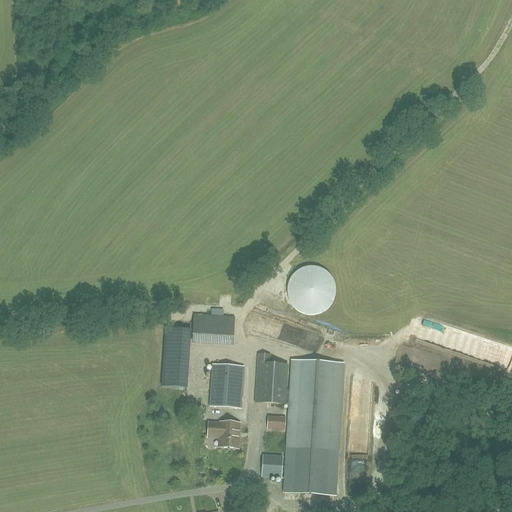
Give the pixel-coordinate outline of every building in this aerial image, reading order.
[(192,339),(233,341),(234,319),(193,317),(192,339)] [(191,330),(166,328),(161,386),(186,388),(191,330)] [(291,392),(286,391),(270,391),(271,369),(268,369),(269,356),(256,355),(254,404),(289,405),(285,494),(334,496),(342,364),(293,361),(291,392)] [(243,367),(212,365),(210,408),(241,410),(243,367)] [(284,419),(267,418),(267,430),(284,431),(284,419)] [(219,449),(238,451),(240,426),(220,424),(220,426),(209,425),(208,437),(221,438),(221,447),(219,447),(219,449)] [(354,430),(352,485),(368,486),(370,430),(354,430)] [(262,477),(281,478),(282,457),(263,456),(262,477)]
